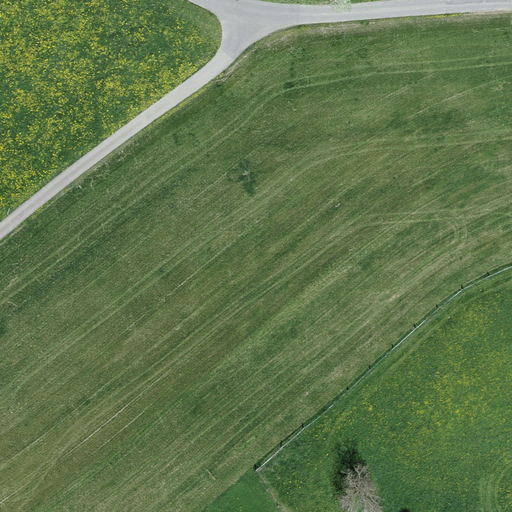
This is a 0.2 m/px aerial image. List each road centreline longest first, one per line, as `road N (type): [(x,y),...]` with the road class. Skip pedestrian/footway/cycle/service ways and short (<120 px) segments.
road 1 (track): [(255,11),(205,74),(0,232)]
road 2 (unclassified): [(211,0),(296,14),(511,0)]
